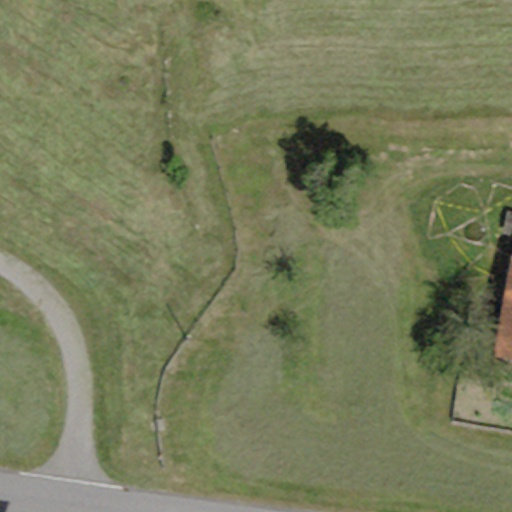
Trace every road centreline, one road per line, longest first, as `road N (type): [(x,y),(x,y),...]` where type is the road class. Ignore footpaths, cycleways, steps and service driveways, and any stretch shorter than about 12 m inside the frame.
road 1 (track): [(153,511),(141,387),(217,241),(187,122),(178,0)]
road 2 (track): [(0,261),(42,293),(67,328),(77,429),(70,511)]
